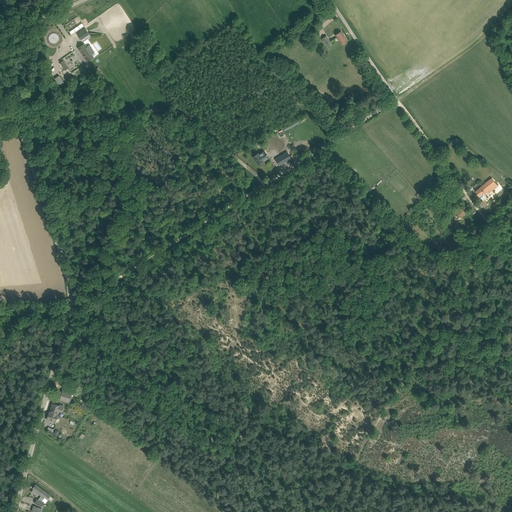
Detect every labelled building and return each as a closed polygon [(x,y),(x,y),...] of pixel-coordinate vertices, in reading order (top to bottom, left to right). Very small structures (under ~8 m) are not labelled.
[(66,25),(71,33),(84,25),(79,17),(66,25)] [(83,42),(91,36),(86,29),(78,34),(83,42)] [(335,35),(342,45),(347,41),(341,31),(335,35)] [(326,44),(330,41),(326,35),(322,38),(326,44)] [(87,61),(94,57),(91,54),(94,52),(90,45),(87,47),(84,43),(78,48),(87,61)] [(63,60),(60,63),(65,70),(69,68),(63,60)] [(275,133),(271,136),(277,146),(281,143),(275,133)] [(274,152),(281,163),(287,160),(280,148),(274,152)] [(263,161),(268,158),(264,152),(260,154),(258,153),(253,156),(258,164),(263,161)] [(480,197),(484,193),(485,192),(487,194),(498,186),(492,178),(475,191),(480,197)] [(462,229),(457,223),(453,227),(458,233),(462,229)] [(68,402),(71,392),(62,390),(60,399),(68,402)] [(47,419),(56,422),(59,412),(62,412),(64,406),(61,405),(61,406),(52,403),(50,412),(49,412),(47,419)] [(90,413),(92,411),(82,404),(80,406),(90,413)] [(47,499),(50,495),(35,484),(33,488),(42,495),(38,500),(37,499),(35,503),(42,506),(44,501),(42,501),(44,497),(47,499)]
